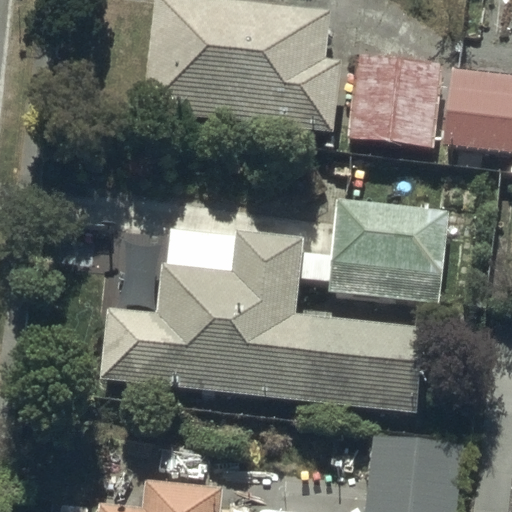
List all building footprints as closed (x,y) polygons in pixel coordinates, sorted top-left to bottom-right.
[(334,14),(211,0),(158,0),(146,109),(342,131),(350,63),(329,61),(334,14)] [(445,62),(361,55),(354,139),(438,146),(445,62)] [(511,76),(458,72),(451,146),(511,151),(511,76)] [(90,140),(89,174),(171,177),(172,143),(90,140)] [(343,202),(335,297),(449,306),(457,212),(343,202)] [(311,240),(243,233),(239,273),(165,266),(160,314),(116,310),(108,381),(425,415),(434,329),(303,315),(311,240)] [(56,260),(53,305),(100,309),(103,263),(56,260)] [(464,511),(469,444),(379,439),(374,511),(464,511)] [(145,510),(104,506),(103,511),(230,511),(233,493),(148,484),(145,510)]
